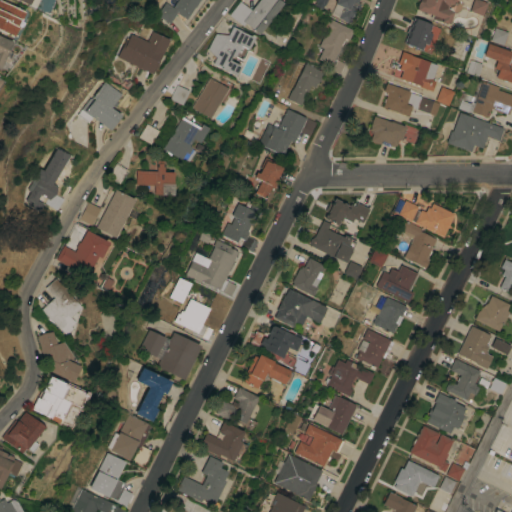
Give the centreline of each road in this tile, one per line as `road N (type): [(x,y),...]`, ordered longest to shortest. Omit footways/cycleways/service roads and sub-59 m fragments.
road 1 (residential): [(385,0),(138,511)]
road 2 (residential): [(226,0),(90,176),(27,292),(32,376),(0,421)]
road 3 (residential): [(511,173),(343,511)]
road 4 (tertiary): [(511,176),(307,175)]
